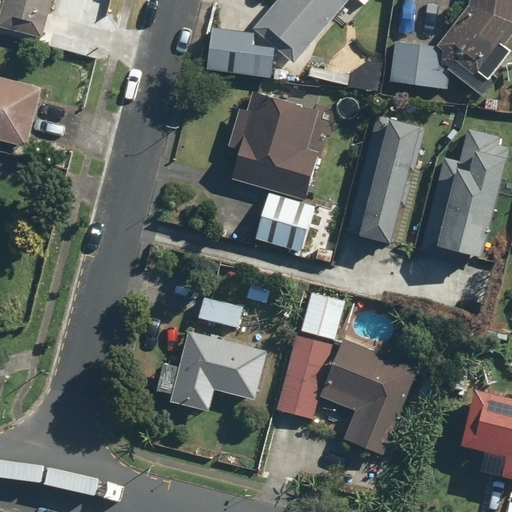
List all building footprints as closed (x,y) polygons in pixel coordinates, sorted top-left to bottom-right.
[(0,0),(0,26),(44,38),(53,0),(0,0)] [(280,0),(255,29),(295,64),(349,0),(359,0),(367,6),(371,0),(280,0)] [(511,0),(474,0),(474,3),(441,48),(395,46),(394,84),(450,86),(450,70),(483,97),(494,84),(491,81),(511,55),(511,51),(507,47),(511,40),(511,0)] [(212,30),(209,69),(271,75),(274,48),(255,46),(256,34),(212,30)] [(44,89),(0,78),(0,140),(29,147),(44,89)] [(245,149),(237,177),(307,199),(333,117),(255,93),(249,111),(241,109),(230,144),(245,149)] [(395,247),(425,129),(378,117),(348,235),(395,247)] [(486,257),(511,151),(498,148),(501,136),(472,130),(464,161),(445,156),(422,251),(453,259),(455,250),(486,257)] [(317,207),(270,194),(257,238),(304,251),(317,207)] [(336,340),(346,301),(310,292),(300,331),(336,340)] [(205,294),(199,319),(234,327),(239,302),(205,294)] [(269,352),(192,332),(174,400),(211,410),(217,388),(257,399),(269,352)] [(315,417),(331,344),(296,337),(280,410),(315,417)] [(420,366),(346,337),(323,397),(359,411),(347,440),(386,455),(420,366)] [(511,476),(511,399),(480,390),(466,441),(509,452),(503,474),(511,476)]
